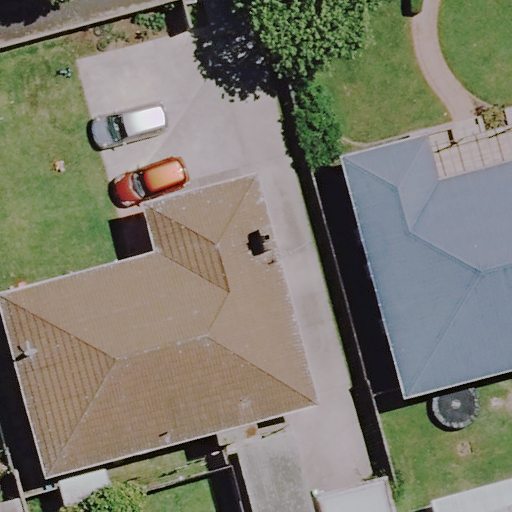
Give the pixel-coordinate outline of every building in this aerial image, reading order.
[(99,82),(46,93),(64,174),(117,163),(99,82)] [(511,378),(511,159),(420,183),(413,152),(330,172),(389,409),(511,378)] [(297,424),(242,190),(141,214),(153,265),(0,301),(0,359),(30,487),(297,424)] [(511,511),(511,489),(430,511),(511,511)] [(378,511),(375,497),(312,511),(378,511)]
